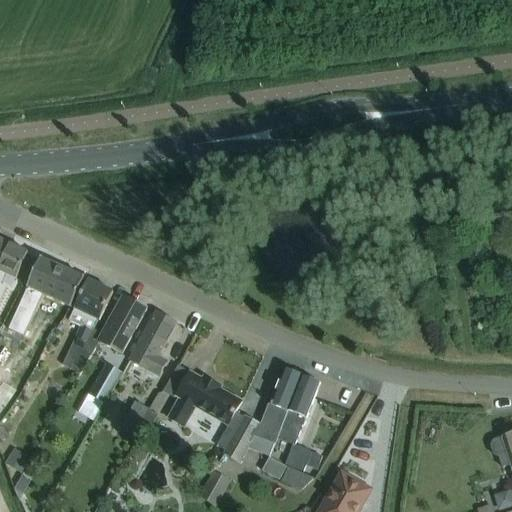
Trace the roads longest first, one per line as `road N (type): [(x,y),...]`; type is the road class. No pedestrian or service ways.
road 1 (residential): [(0,206),(293,343),(375,371),(511,387)]
road 2 (tertiary): [(0,164),(222,139)]
road 3 (tertiary): [(222,139),(313,143),(419,110)]
road 4 (tertiary): [(419,110),(336,106),(222,139)]
